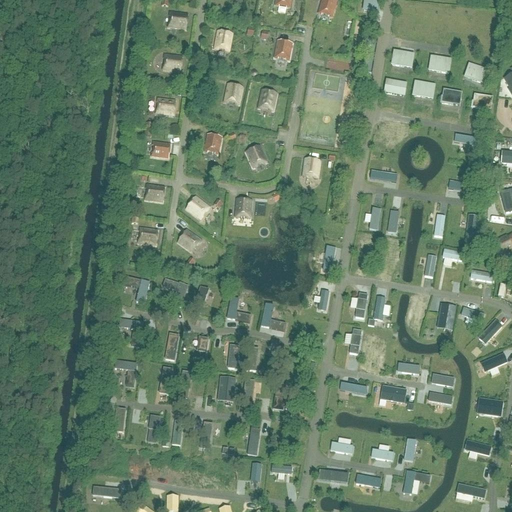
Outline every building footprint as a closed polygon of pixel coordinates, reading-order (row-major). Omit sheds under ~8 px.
[(290,10),(291,0),(276,0),(275,7),(279,8),(279,6),(286,7),(286,9),(290,10)] [(332,19),(337,3),(326,0),(322,0),(318,15),(322,16),(322,14),(329,16),(329,18),(332,19)] [(364,0),(363,12),(377,14),(378,0),(364,0)] [(445,30),(447,16),(426,13),(423,26),(445,30)] [(456,29),(473,30),(474,16),(457,14),(456,29)] [(185,31),(187,17),(170,15),(170,18),(172,18),(171,26),(169,26),(169,29),(185,31)] [(229,53),(232,36),(218,34),(214,50),(218,51),(218,49),(226,50),(225,52),(229,53)] [(481,38),(481,54),(493,53),(493,38),(481,38)] [(289,62),(292,45),(277,43),(274,60),(278,60),(278,58),(286,60),(285,62),(289,62)] [(394,54),(392,67),(411,70),(413,57),(394,54)] [(180,74),(182,59),(165,57),(165,61),(166,61),(165,68),(164,68),(163,72),(180,74)] [(431,59),(429,72),(448,75),(450,62),(431,59)] [(472,67),(467,81),(483,86),(488,72),(472,67)] [(416,98),(437,100),(438,87),(417,84),(416,98)] [(389,97),(407,97),(407,85),(390,85),(389,97)] [(239,106),(242,90),(228,87),(224,103),(228,104),(228,102),(235,104),(235,106),(239,106)] [(273,113),(276,96),(262,93),(259,110),(262,110),(263,108),(270,110),(269,112),(273,113)] [(461,108),(463,95),(447,93),(445,105),(461,108)] [(173,118),(175,103),(158,101),(157,105),(159,105),(158,112),(157,112),(156,116),(173,118)] [(218,140),(211,139),(211,137),(207,137),(204,153),(218,156),(222,140),(218,139),(218,140)] [(460,137),(459,145),(479,148),(480,148),(481,140),(460,137)] [(168,161),(170,146),(153,144),(153,148),(154,148),(153,155),(152,155),(151,159),(168,161)] [(266,164),(260,148),(246,154),(253,170),(256,168),(256,167),(262,164),(263,165),(266,164)] [(511,155),(502,155),(501,166),(511,166),(511,155)] [(317,180),(320,163),(305,161),(303,178),(306,179),(307,177),(314,178),(314,180),(317,180)] [(397,186),(399,177),(371,173),(370,182),(397,186)] [(473,195),(475,186),(450,181),(448,191),(473,195)] [(162,204),(164,190),(147,187),(147,191),(148,191),(147,198),(146,198),(145,202),(162,204)] [(511,192),(501,195),(506,215),(511,213),(511,192)] [(207,213),(209,210),(196,200),(187,211),(200,221),(202,219),(201,218),(206,212),(207,213)] [(218,211),(222,206),(217,202),(213,207),(218,211)] [(250,220),(251,203),(237,202),(235,219),(239,219),(239,217),(246,218),(246,220),(250,220)] [(382,214),(373,212),(369,233),(378,235),(382,214)] [(400,215),(391,214),(387,237),(396,238),(400,215)] [(478,217),(468,215),(464,244),(474,245),(478,217)] [(445,217),(437,216),(434,238),(441,240),(445,217)] [(237,223),(237,230),(257,230),(257,222),(237,223)] [(155,247),(157,233),(140,230),(140,234),(142,234),(141,241),(139,241),(138,245),(155,247)] [(198,246),(201,243),(187,233),(178,245),(192,255),(194,252),(193,251),(197,245),(198,246)] [(511,250),(511,237),(503,242),(502,240),(494,244),(501,258),(511,252),(511,250)] [(388,248),(388,267),(397,267),(397,248),(388,248)] [(464,253),(444,249),(442,258),(462,263),(464,253)] [(337,251),(327,250),(323,275),(334,277),(337,251)] [(433,280),(436,258),(427,257),(424,279),(433,280)] [(195,264),(189,260),(186,265),(191,269),(195,264)] [(470,281),(492,284),(493,275),(471,272),(470,281)] [(150,312),(154,286),(144,284),(140,311),(150,312)] [(178,295),(180,290),(170,286),(168,291),(178,295)] [(209,295),(199,291),(190,315),(201,319),(209,295)] [(369,299),(359,297),(355,322),(365,323),(369,299)] [(386,298),(377,297),(374,320),(383,322),(386,298)] [(239,302),(230,300),(226,322),(235,324),(239,302)] [(457,307),(441,304),(437,329),(452,331),(457,307)] [(416,330),(425,332),(431,309),(422,306),(416,330)] [(275,311),(266,308),(261,330),(271,332),(275,311)] [(484,323),(469,319),(467,326),(481,331),(484,323)] [(503,327),(496,321),(478,339),(485,346),(503,327)] [(492,352),(508,334),(505,331),(489,349),(492,352)] [(122,333),(122,344),(135,344),(135,334),(122,333)] [(217,342),(218,352),(226,351),(226,341),(217,342)] [(363,360),(363,350),(353,350),(353,360),(363,360)] [(483,353),(477,357),(481,363),(487,358),(483,353)] [(504,355),(481,364),(484,373),(507,362),(504,355)] [(418,377),(419,368),(397,365),(395,374),(418,377)] [(455,378),(433,375),(432,384),(454,387),(455,378)] [(130,390),(136,392),(139,379),(133,377),(130,390)] [(367,390),(342,385),(340,395),(365,399),(367,390)] [(407,391),(383,387),(381,399),(405,403),(407,391)] [(453,398),(429,393),(427,402),(451,407),(453,398)] [(503,404),(477,400),(474,414),(500,419),(503,404)] [(119,439),(130,439),(131,413),(120,413),(119,439)] [(212,426),(204,425),(200,449),(209,450),(212,426)] [(261,434),(251,432),(247,459),(257,460),(261,434)] [(407,439),(404,460),(413,462),(416,441),(407,439)] [(489,458),(492,447),(467,441),(464,452),(489,458)] [(353,447),(332,444),(330,451),(352,455),(353,447)] [(395,454),(373,451),(372,459),(393,462),(395,454)] [(480,467),(481,457),(473,456),(472,466),(480,467)] [(262,466),(253,464),(251,481),(251,484),(259,484),(262,466)] [(291,469),(271,467),(271,475),(291,477),(291,469)] [(430,475),(407,471),(403,494),(412,495),(414,480),(429,482),(430,475)] [(347,476),(319,472),(318,485),(346,488),(347,476)] [(383,479),(358,475),(356,484),(381,488),(383,479)] [(395,494),(396,483),(385,482),(385,494),(395,494)] [(460,483),(457,492),(483,499),(486,490),(460,483)] [(415,497),(408,496),(408,500),(422,500),(422,484),(416,484),(415,497)] [(108,489),(93,487),(92,497),(119,501),(120,490),(108,489)] [(461,499),(461,507),(487,508),(487,499),(461,499)]
